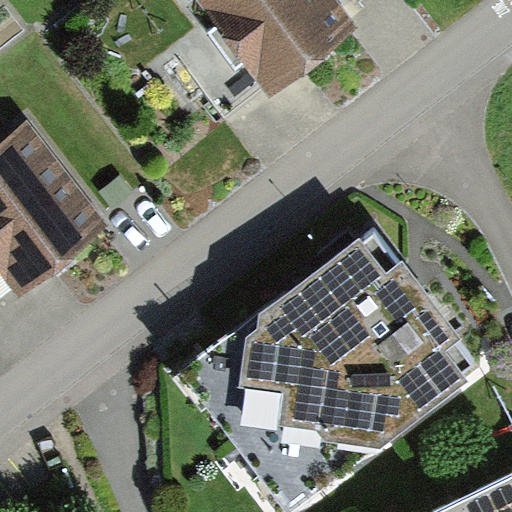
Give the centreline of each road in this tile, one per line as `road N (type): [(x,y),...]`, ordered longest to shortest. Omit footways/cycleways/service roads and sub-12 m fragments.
road 1 (residential): [(0,416),(407,84)]
road 2 (residential): [(407,84),(473,174),(511,255)]
road 3 (residential): [(407,84),(511,4)]
